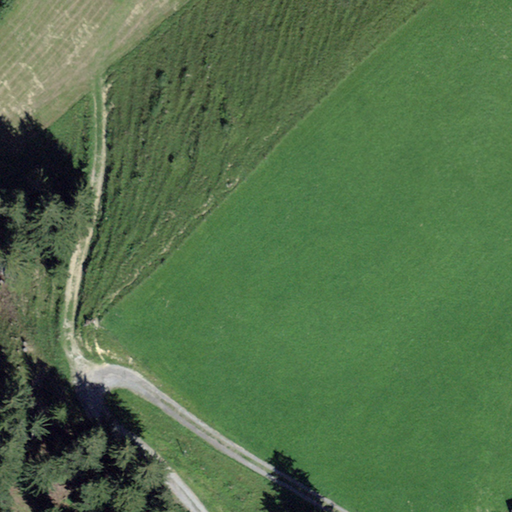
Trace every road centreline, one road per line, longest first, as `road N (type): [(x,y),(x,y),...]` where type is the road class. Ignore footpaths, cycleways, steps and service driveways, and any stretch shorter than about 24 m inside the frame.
road 1 (track): [(332,511),(135,381),(103,372),(87,379),(84,399),(97,422),(198,511)]
road 2 (track): [(87,379),(74,333),(96,108),(103,55),(134,0)]
road 3 (track): [(482,511),(511,381)]
